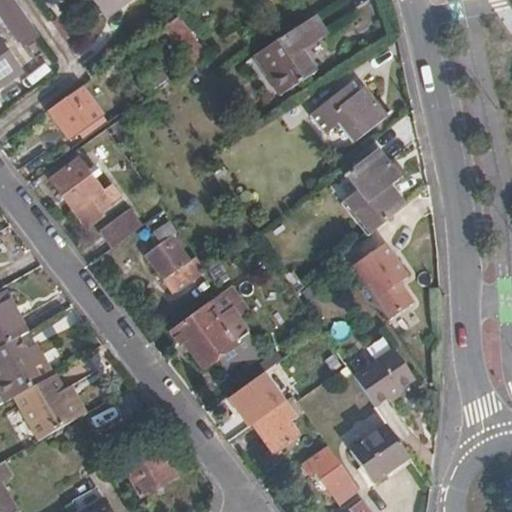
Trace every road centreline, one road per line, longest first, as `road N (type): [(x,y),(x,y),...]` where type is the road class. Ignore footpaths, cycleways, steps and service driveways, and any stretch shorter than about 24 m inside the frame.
road 1 (residential): [(500,445),(478,406),(462,237),(415,0)]
road 2 (residential): [(252,511),(0,178)]
